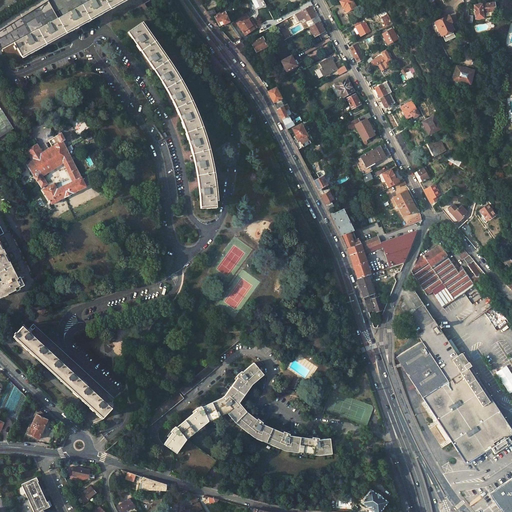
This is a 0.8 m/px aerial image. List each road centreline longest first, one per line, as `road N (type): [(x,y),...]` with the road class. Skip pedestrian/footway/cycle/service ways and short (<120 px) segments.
road 1 (primary): [(380,361),(341,249),(266,98),(191,0)]
road 2 (primary): [(177,0),(262,115),(327,243),(363,352)]
road 3 (residential): [(432,217),(317,0)]
road 4 (unclassified): [(107,458),(285,511)]
road 5 (primary): [(438,511),(380,361)]
road 6 (unclassified): [(391,369),(421,446),(453,498)]
